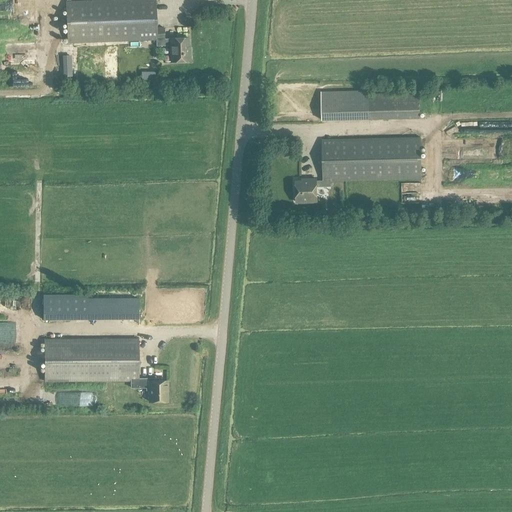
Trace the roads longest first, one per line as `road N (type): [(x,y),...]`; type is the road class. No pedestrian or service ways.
road 1 (unclassified): [(207,511),(255,0)]
road 2 (track): [(0,399),(26,397),(29,331),(224,329)]
